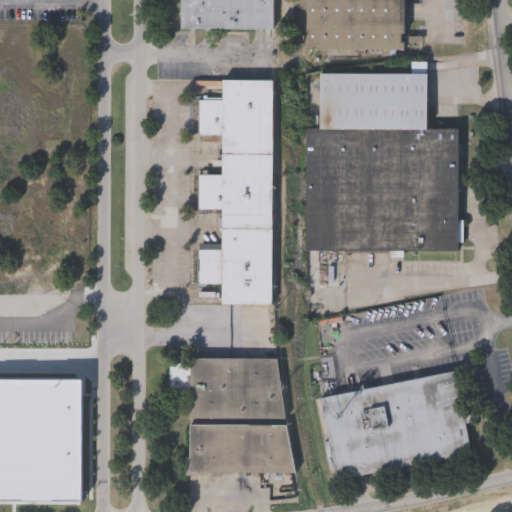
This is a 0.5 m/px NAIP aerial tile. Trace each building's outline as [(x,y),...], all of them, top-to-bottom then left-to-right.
[(181,29),(180,0),(274,0),(274,29),(181,29)] [(306,0),(405,0),(405,52),(306,52),(306,0)] [(320,73),(427,73),(427,128),(459,128),(458,252),(305,251),(306,128),(319,128),(320,73)] [(271,81),(273,306),(221,306),(221,286),(197,287),(197,252),(221,251),(221,213),(199,213),(198,176),(221,176),(221,140),(199,140),(198,101),(222,101),(221,82),(271,81)] [(191,419),(190,388),(170,389),(170,361),(190,361),(190,359),(278,358),(287,419),(191,419)] [(456,373),(471,456),(337,481),(321,398),(456,373)] [(288,425),(296,473),(191,473),(191,426),(288,425)]
